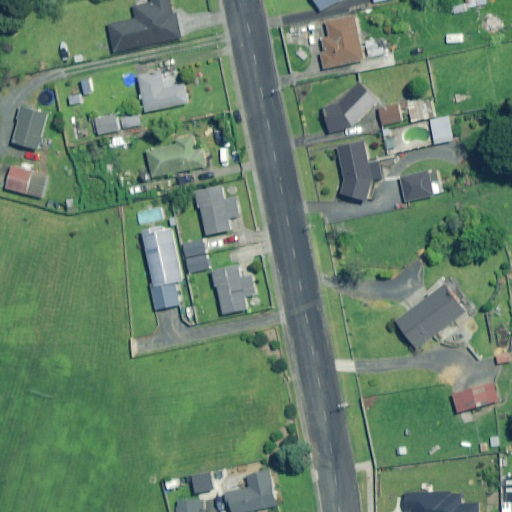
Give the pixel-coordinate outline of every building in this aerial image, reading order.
[(173,14),(170,0),(153,0),(154,2),(134,6),(136,19),(109,24),(115,52),(181,38),(176,13),(173,14)] [(343,0),(314,0),(320,9),(344,0),(343,0)] [(487,4),(485,0),(466,0),(468,8),(487,4)] [(365,60),(355,16),(328,23),(330,33),(322,35),(326,51),(322,52),(326,69),(365,60)] [(307,40),(304,30),(283,35),(285,45),(307,40)] [(172,86),(169,71),(141,77),(148,112),(190,103),(185,83),(172,86)] [(379,102),(361,84),(341,104),(325,108),(331,131),(354,127),(379,102)] [(427,100),(410,104),(414,122),(431,118),(427,100)] [(403,121),(399,105),(380,109),(383,126),(403,121)] [(48,114),(23,108),(14,143),(40,149),(48,114)] [(141,125),(139,116),(118,121),(117,115),(96,120),(99,135),(141,125)] [(455,141),(451,117),(432,120),(436,144),(455,141)] [(198,151),(195,136),(177,140),(178,144),(146,151),(152,178),(208,166),(204,149),(198,151)] [(380,162),(371,164),(366,141),(340,146),(345,183),(342,195),(368,201),(373,181),(384,179),(380,162)] [(47,176),(12,166),(6,188),(41,197),(47,176)] [(431,181),(429,171),(400,177),(406,202),(443,193),(440,179),(431,181)] [(227,198),(224,186),(198,192),(207,235),(231,230),(229,219),(239,216),(235,196),(227,198)] [(184,281),(172,229),(143,236),(155,286),(151,287),(156,310),(181,304),(176,283),(184,281)] [(241,279),(239,266),(210,272),(213,287),(218,286),(224,314),(249,309),(246,296),(256,294),(252,276),(241,279)] [(468,313),(448,286),(399,322),(419,349),(468,313)] [(510,350),(497,352),(498,363),(511,362),(510,350)] [(501,401),(496,384),(453,395),(458,413),(501,401)] [(504,468),(503,455),(485,457),(486,470),(504,468)] [(249,511),(278,506),(270,471),(248,475),(251,488),(229,493),(232,511),(249,511)] [(214,490),(211,472),(193,476),(196,493),(214,490)] [(475,511),(475,500),(404,499),(405,511),(475,511)] [(200,511),(200,500),(179,501),(179,511),(200,511)]
